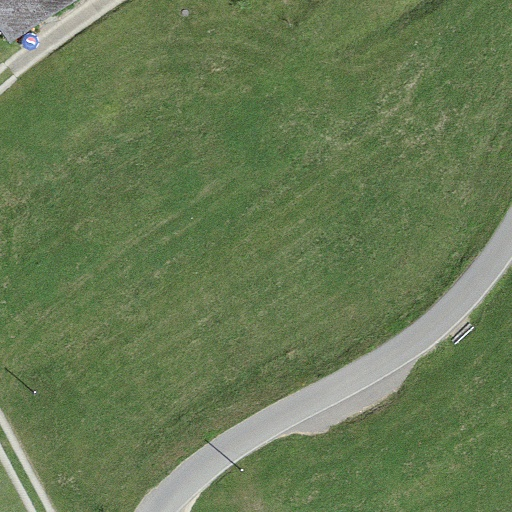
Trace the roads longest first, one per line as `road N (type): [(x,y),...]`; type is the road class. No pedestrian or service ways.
road 1 (unclassified): [(165,511),(227,447),(408,350),(461,304),(511,238)]
road 2 (track): [(105,0),(0,82)]
